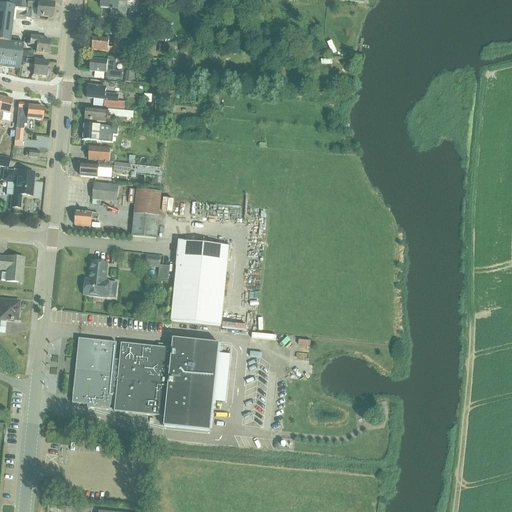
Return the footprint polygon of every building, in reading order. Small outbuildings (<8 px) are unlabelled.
[(0,41),(10,43),(10,42),(15,8),(27,9),(27,8),(30,8),(37,9),(37,16),(53,18),(54,4),(46,3),(45,0),(37,0),(38,1),(30,0),(11,0),(11,6),(0,4),(0,41)] [(102,0),(102,8),(111,9),(110,18),(117,19),(126,20),(128,2),(134,3),(134,0),(102,0)] [(28,38),(28,45),(37,46),(36,54),(49,55),(51,42),(44,41),(44,40),(28,38)] [(124,53),(125,41),(114,40),(114,46),(109,45),(109,40),(93,39),(92,51),(124,53)] [(327,40),(322,42),(327,53),(332,51),(327,40)] [(22,57),(23,52),(24,44),(10,42),(10,43),(0,41),(0,64),(21,68),(21,65),(22,57)] [(169,55),(169,46),(160,46),(160,54),(169,55)] [(26,61),(26,58),(22,57),(21,65),(26,65),(34,66),(33,76),(47,77),(48,63),(26,61)] [(91,68),(90,73),(91,72),(95,73),(105,74),(106,74),(106,78),(105,78),(122,80),(123,73),(115,72),(115,71),(116,59),(117,59),(107,58),(107,62),(92,60),(91,60),(91,68)] [(181,65),(180,73),(189,74),(190,65),(181,65)] [(124,103),(118,102),(118,95),(105,94),(106,88),(88,86),(87,99),(103,100),(103,108),(124,110),(124,103)] [(1,98),(0,102),(0,125),(3,113),(10,115),(13,101),(1,98)] [(16,129),(15,141),(22,142),(23,130),(24,124),(26,125),(26,119),(42,120),(43,108),(27,107),(28,104),(18,104),(17,113),(16,129)] [(134,119),(134,113),(87,109),(86,120),(108,122),(109,115),(116,116),(116,117),(134,119)] [(83,134),(83,141),(113,143),(113,136),(117,136),(118,128),(105,126),(85,125),(84,134),(83,134)] [(31,134),(30,145),(43,146),(44,135),(31,134)] [(89,161),(99,162),(112,163),(113,150),(90,148),(89,161)] [(0,166),(7,169),(9,159),(0,157),(0,166)] [(112,163),(99,162),(98,167),(82,165),(81,177),(98,179),(111,180),(113,163),(112,163)] [(114,164),(113,171),(129,172),(130,165),(114,164)] [(34,174),(18,172),(4,171),(3,183),(14,184),(13,197),(11,197),(11,206),(21,207),(22,196),(32,197),(34,174)] [(118,203),(119,186),(95,184),(93,201),(118,203)] [(162,193),(138,191),(133,237),(157,240),(162,193)] [(98,221),(99,215),(76,213),(75,226),(91,228),(91,220),(98,221)] [(229,247),(179,242),(171,322),(221,327),(229,247)] [(0,257),(0,269),(7,270),(6,274),(1,273),(1,280),(6,281),(6,282),(21,283),(22,270),(21,270),(21,264),(23,264),(23,259),(8,257),(8,258),(0,257)] [(159,268),(160,266),(160,258),(147,257),(146,267),(159,268)] [(85,279),(84,296),(93,297),(107,299),(108,282),(104,281),(106,264),(91,262),(89,280),(85,279)] [(159,268),(158,279),(167,280),(169,267),(160,266),(159,268)] [(244,305),(253,305),(253,291),(244,292),(244,305)] [(0,333),(5,334),(6,322),(6,320),(18,321),(19,302),(1,300),(0,306),(0,333)] [(116,395),(115,412),(165,417),(164,427),(210,432),(219,344),(173,340),(172,350),(122,344),(120,361),(115,360),(117,344),(79,340),(77,360),(82,367),(82,374),(78,373),(76,375),(74,389),(73,396),(73,404),(88,405),(88,408),(110,411),(111,395),(116,395)] [(293,370),(304,369),(304,354),(293,354),(293,370)] [(222,433),(223,421),(211,420),(210,432),(222,433)]
